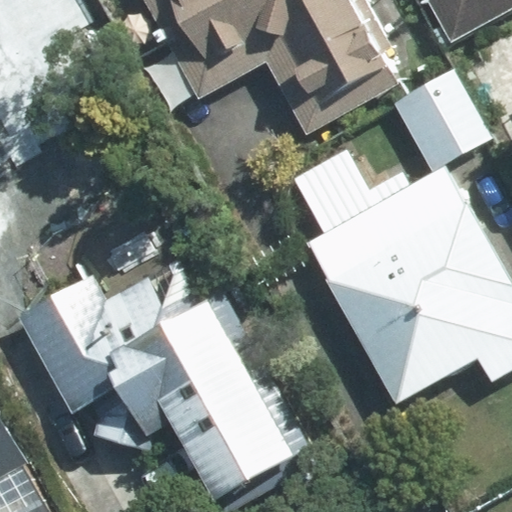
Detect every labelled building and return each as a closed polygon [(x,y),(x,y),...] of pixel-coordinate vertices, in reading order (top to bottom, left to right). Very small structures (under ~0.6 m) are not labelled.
[(373,0),(154,0),(210,98),(279,59),(318,131),(406,81),(392,57),(402,51),(373,0)] [(511,0),(439,0),(462,39),(511,10),(511,0)] [(497,139),(460,73),(405,103),(442,170),(497,139)] [(511,374),(511,269),(456,171),(321,248),(410,402),(489,356),(502,380),(511,374)] [(108,435),(159,449),(163,434),(181,424),(227,505),(321,452),(225,285),(206,296),(188,263),(114,306),(99,281),(32,318),(85,411),(103,401),(112,419),(108,435)] [(0,511),(57,511),(0,407),(0,511)] [(446,431),(431,408),(412,420),(426,442),(446,431)]
